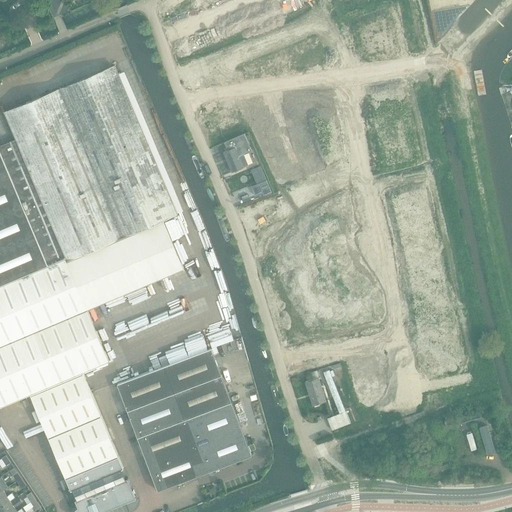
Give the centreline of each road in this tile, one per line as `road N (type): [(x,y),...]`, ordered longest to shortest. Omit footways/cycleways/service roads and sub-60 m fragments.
road 1 (residential): [(360,168),(343,76),(320,20),(174,78)]
road 2 (residential): [(360,168),(395,336)]
road 3 (unclassified): [(234,224),(174,78)]
road 4 (unclassified): [(282,368),(234,224)]
road 5 (residential): [(234,224),(360,168)]
road 6 (unclassified): [(324,491),(282,368)]
